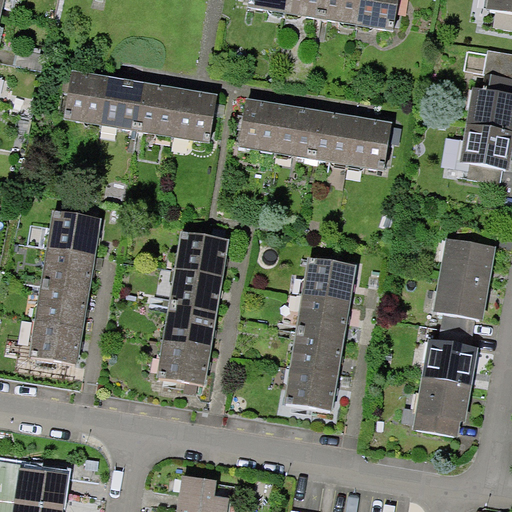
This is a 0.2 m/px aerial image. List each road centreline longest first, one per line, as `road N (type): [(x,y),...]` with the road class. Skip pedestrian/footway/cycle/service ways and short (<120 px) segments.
road 1 (residential): [(132,429),(491,489)]
road 2 (residential): [(0,408),(132,429)]
road 3 (residential): [(511,366),(491,489)]
